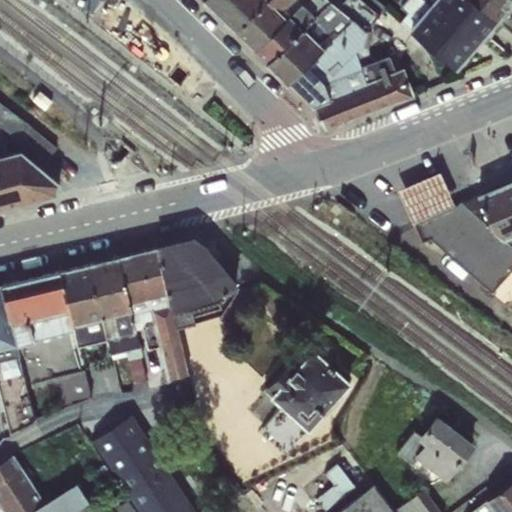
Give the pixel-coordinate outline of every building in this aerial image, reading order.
[(205,0),(218,12),(230,0),(205,0)] [(230,0),(218,12),(234,28),(264,0),(230,0)] [(270,0),(264,0),(234,28),(253,47),(286,15),(270,0)] [(270,0),(286,15),(289,12),(302,0),(270,0)] [(302,0),(289,12),(303,26),(330,0),(302,0)] [(330,0),(303,26),(324,45),(352,18),(339,7),(330,0)] [(352,18),(366,29),(383,7),(375,0),(345,0),(339,7),(352,18)] [(404,0),(399,6),(407,11),(399,20),(407,27),(429,1),(430,0),(404,0)] [(430,0),(429,1),(407,27),(456,68),(498,20),(475,0),(430,0)] [(511,0),(475,0),(498,20),(511,2),(511,0)] [(286,15),(253,47),(254,47),(266,60),(303,26),(289,12),(286,15)] [(324,45),(305,63),(323,81),(361,67),(357,56),(368,52),(367,45),(370,45),(373,30),(366,29),(352,18),(324,45)] [(498,20),(485,35),(489,38),(502,23),(498,20)] [(303,26),(266,60),(286,79),(286,80),(305,63),(324,45),(303,26)] [(361,67),(323,81),(327,95),(344,89),(395,69),(389,56),(361,67)] [(305,63),(286,80),(287,80),(312,105),(329,98),(327,95),(323,81),(305,63)] [(329,98),(312,105),(325,128),(413,93),(403,66),(395,69),(344,89),(327,95),(329,98)] [(0,102),(0,126),(43,163),(56,146),(0,102)] [(56,106),(51,112),(67,125),(72,118),(56,106)] [(19,148),(7,151),(21,202),(56,193),(58,181),(19,148)] [(7,151),(0,152),(0,207),(21,202),(7,151)] [(511,179),(478,195),(493,228),(511,245),(511,179)] [(431,238),(491,291),(511,267),(511,245),(493,228),(478,195),(414,222),(421,241),(431,238)] [(191,235),(154,247),(186,365),(203,362),(192,307),(218,298),(237,284),(206,245),(191,235)] [(154,247),(119,255),(136,321),(142,320),(148,347),(160,345),(166,377),(188,373),(186,365),(154,247)] [(119,255),(89,262),(107,337),(112,352),(140,347),(136,321),(119,255)] [(89,262),(59,269),(77,345),(107,337),(89,262)] [(59,269),(0,283),(0,286),(27,383),(49,377),(60,408),(90,396),(77,345),(59,269)] [(0,286),(0,392),(10,432),(36,419),(27,383),(0,286)] [(319,344),(313,346),(295,365),(288,359),(262,389),(308,430),(352,382),(331,363),(332,356),(330,349),(319,344)] [(413,428),(396,450),(412,463),(417,458),(446,480),(474,443),(435,413),(420,433),(413,428)] [(194,511),(130,414),(93,438),(141,511),(194,511)] [(0,504),(5,511),(70,511),(88,501),(76,481),(44,499),(13,452),(0,459),(0,504)] [(341,458),(327,468),(336,480),(319,492),(329,505),(359,484),(341,458)] [(445,511),(425,482),(391,506),(372,478),(323,511),(445,511)] [(505,511),(511,507),(511,478),(467,511),(505,511)] [(94,511),(88,501),(70,511),(135,511),(127,501),(118,507),(120,511),(94,511)]
